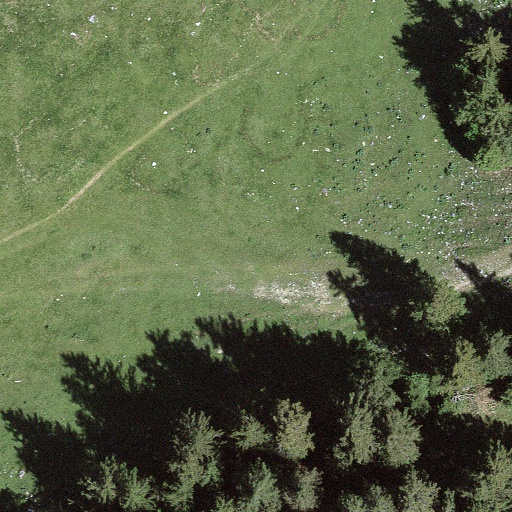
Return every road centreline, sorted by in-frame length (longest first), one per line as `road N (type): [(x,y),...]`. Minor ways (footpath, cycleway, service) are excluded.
road 1 (track): [(13,260),(472,256),(511,246)]
road 2 (track): [(13,260),(200,79),(295,0)]
